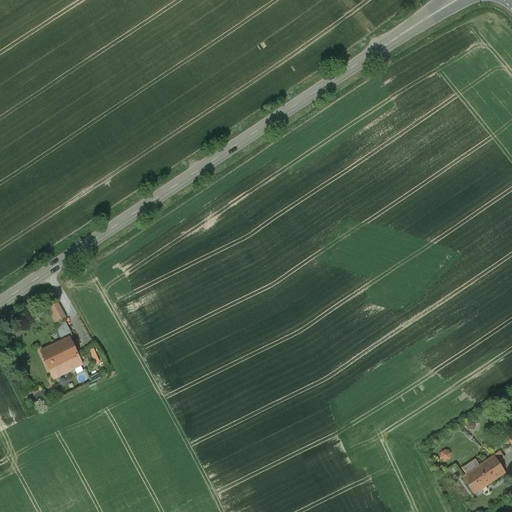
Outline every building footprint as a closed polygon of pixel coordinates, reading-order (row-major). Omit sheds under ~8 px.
[(62,302),(50,307),(57,323),(69,318),(62,302)] [(82,365),(69,338),(60,342),(70,362),(61,366),(64,373),(82,365)] [(60,342),(40,351),(49,372),(61,366),(70,362),(60,342)] [(40,402),(50,397),(46,388),(35,393),(40,402)] [(505,473),(493,456),(481,464),(493,481),(505,473)] [(481,464),(462,477),(473,494),(493,481),(481,464)]
